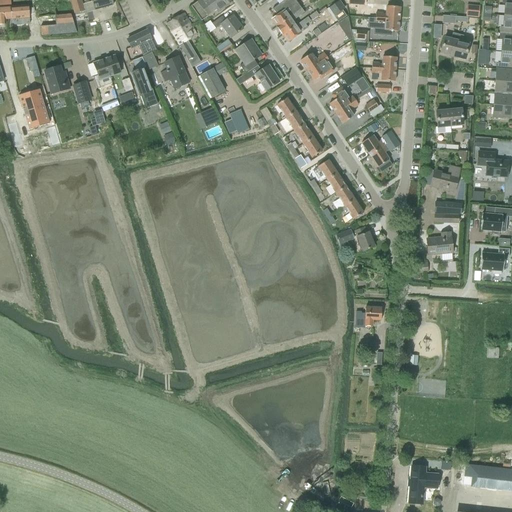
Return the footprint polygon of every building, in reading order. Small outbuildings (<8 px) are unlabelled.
[(11,19),(11,7),(10,0),(0,0),(0,24),(5,24),(5,20),(11,19)] [(80,0),(70,0),(74,14),(84,11),(80,0)] [(90,0),(94,11),(101,9),(113,5),(111,0),(90,0)] [(200,0),(190,8),(199,20),(209,13),(209,14),(215,10),(217,13),(232,2),(230,0),(200,0)] [(504,16),(511,16),(511,0),(502,0),(502,4),(505,4),(504,16)] [(467,5),(466,17),(478,18),(479,6),(467,5)] [(11,7),(11,19),(21,18),(21,24),(29,24),(28,6),(11,7)] [(277,28),(301,10),(298,6),(293,9),(294,10),(292,12),(289,7),(271,20),(276,27),(277,28)] [(375,14),(375,19),(399,20),(399,9),(386,8),(385,16),(382,15),(382,14),(375,14)] [(282,35),(295,26),(292,22),(298,17),(298,16),(303,13),(301,10),(277,28),(276,27),(275,28),(282,37),(283,36),(282,35)] [(297,24),(308,16),(305,12),(295,20),(297,24)] [(318,16),(316,12),(309,16),(312,20),(318,16)] [(40,27),(41,36),(76,33),(70,15),(55,16),(55,25),(40,27)] [(184,31),(190,27),(183,15),(166,24),(172,34),(182,28),(184,31)] [(229,39),(242,29),(232,16),(224,21),(221,17),(211,24),(209,22),(203,26),(209,33),(219,25),(229,39)] [(500,34),(511,34),(511,16),(504,16),(503,28),(500,28),(500,34)] [(347,17),(337,24),(342,33),(349,28),(347,17)] [(282,35),(283,36),(288,43),(301,34),(300,33),(306,29),(304,25),(309,21),(307,18),(295,26),(282,35)] [(367,18),(366,28),(373,29),(372,35),(391,36),(391,32),(398,32),(399,20),(375,19),(367,18)] [(317,30),(321,34),(325,31),(322,26),(317,29),(317,30)] [(184,31),(182,28),(172,34),(178,46),(187,61),(192,58),(184,43),(195,36),(190,27),(184,31)] [(316,38),(321,34),(317,30),(313,33),(316,38)] [(155,50),(146,31),(126,41),(130,49),(137,46),(142,56),(155,50)] [(365,31),(350,31),(352,42),(364,43),(365,31)] [(440,54),(451,57),(456,41),(457,35),(452,33),(451,40),(444,38),(440,54)] [(501,52),(511,52),(511,34),(500,34),(499,40),(502,40),(501,52)] [(456,41),(451,57),(464,60),(468,45),(461,43),(463,36),(457,35),(456,41)] [(250,46),(248,42),(234,51),(243,64),(239,67),(244,75),(249,71),(257,66),(253,61),(261,56),(253,44),(250,46)] [(221,44),(215,48),(219,54),(225,49),(221,44)] [(511,52),(501,52),(500,64),(498,64),(497,70),(511,71),(511,65),(511,52)] [(147,71),(157,67),(152,53),(141,57),(147,71)] [(311,54),(300,61),(306,71),(320,62),(326,58),(323,54),(318,57),(318,59),(316,61),(311,54)] [(34,57),(25,59),(29,72),(32,71),(33,78),(40,76),(34,57)] [(103,60),(109,77),(120,73),(114,57),(103,60)] [(143,64),(141,58),(132,61),(134,68),(143,64)] [(189,84),(184,73),(178,58),(163,64),(167,72),(161,74),(164,82),(169,80),(174,90),(189,84)] [(320,62),(306,71),(313,81),(318,77),(320,80),(333,71),(328,63),(329,62),(326,58),(320,62)] [(371,69),(395,70),(396,59),(382,58),(381,66),(378,65),(378,64),(371,63),(371,69)] [(109,77),(103,60),(93,64),(97,76),(93,78),(97,89),(111,84),(109,77)] [(199,73),(211,69),(208,62),(197,66),(199,73)] [(151,91),(143,69),(145,69),(143,64),(134,68),(136,72),(130,74),(139,96),(140,96),(144,109),(157,105),(152,91),(151,91)] [(265,91),(278,83),(268,66),(254,75),(265,91)] [(66,89),(69,88),(64,73),(61,74),(59,67),(44,72),(51,95),(66,90),(66,89)] [(224,68),(213,74),(215,78),(226,72),(224,68)] [(361,77),(355,69),(341,78),(347,87),(361,77)] [(395,70),(371,69),(371,73),(377,74),(377,72),(381,72),(380,81),(394,82),(395,70)] [(495,82),(511,83),(511,73),(511,71),(497,70),(496,70),(495,82)] [(212,99),(223,92),(215,78),(213,74),(211,71),(200,77),(212,99)] [(239,86),(253,77),(249,71),(244,75),(236,80),(239,86)] [(362,77),(354,83),(361,93),(369,88),(362,77)] [(121,82),(125,93),(132,90),(128,79),(121,82)] [(494,94),(509,95),(509,93),(511,93),(511,87),(511,83),(495,82),(494,94)] [(88,101),(90,100),(85,83),(73,87),(78,104),(79,104),(88,101)] [(389,93),(389,86),(376,85),(376,92),(389,93)] [(334,101),(329,104),(335,114),(355,101),(352,97),(349,99),(342,88),(331,96),(334,101)] [(28,130),(48,124),(38,90),(18,96),(28,130)] [(131,93),(123,96),(126,102),(134,99),(131,93)] [(493,106),(511,107),(511,98),(509,97),(509,95),(494,94),(493,106)] [(472,106),(473,98),(465,97),(464,105),(472,106)] [(285,119),(295,112),(286,99),(276,106),(285,119)] [(88,101),(79,104),(81,109),(89,107),(88,101)] [(355,101),(335,114),(342,124),(353,116),(349,110),(351,108),(352,109),(358,105),(355,101)] [(378,107),(373,101),(365,107),(369,113),(378,107)] [(106,104),(100,105),(102,112),(108,111),(106,104)] [(378,107),(369,113),(372,117),(383,110),(381,106),(378,107)] [(511,107),(493,106),(492,118),(507,119),(507,117),(510,117),(511,107)] [(208,110),(199,114),(205,127),(214,123),(208,110)] [(450,127),(462,126),(461,110),(448,111),(450,127)] [(101,111),(93,113),(97,126),(105,123),(101,111)] [(231,120),(224,123),(229,134),(235,132),(236,134),(248,130),(240,111),(229,115),(231,120)] [(450,127),(448,111),(436,113),(437,128),(445,128),(445,133),(450,133),(450,127)] [(295,112),(285,119),(293,132),(303,125),(295,112)] [(275,126),(271,119),(267,122),(271,129),(275,126)] [(167,123),(159,126),(163,135),(171,132),(167,123)] [(303,125),(293,132),(302,145),(312,138),(303,125)] [(367,128),(366,129),(370,135),(377,130),(373,125),(367,128)] [(92,127),(88,128),(91,137),(97,135),(95,126),(92,127)] [(279,133),(275,126),(271,129),(275,135),(279,133)] [(385,145),(395,139),(390,132),(380,138),(385,145)] [(171,134),(164,137),(168,146),(175,143),(171,134)] [(369,156),(384,146),(380,141),(377,143),(373,136),(361,144),(369,156)] [(490,139),(476,137),(475,146),(490,148),(490,139)] [(312,138),(302,145),(311,158),(321,151),(312,138)] [(395,139),(385,145),(389,152),(399,145),(395,139)] [(286,146),(290,153),(294,150),(291,144),(286,146)] [(384,146),(369,156),(377,168),(389,160),(384,154),(387,152),(384,146)] [(294,150),(290,153),(294,159),(298,156),(294,150)] [(508,169),(509,165),(508,164),(508,163),(493,161),(494,154),(478,153),(477,166),(486,167),(485,176),(507,178),(507,170),(508,169)] [(298,156),(294,159),(299,167),(305,164),(300,155),(298,156)] [(326,181),(336,174),(327,161),(317,168),(326,181)] [(447,175),(434,171),(430,187),(453,193),(460,170),(450,167),(450,170),(448,169),(447,175)] [(428,170),(424,185),(430,187),(434,171),(428,170)] [(336,174),(326,181),(334,194),(344,187),(336,174)] [(313,189),(317,187),(313,180),(309,183),(313,189)] [(344,187),(334,194),(343,207),(353,200),(344,187)] [(343,207),(339,210),(343,216),(347,213),(352,220),(362,214),(353,200),(343,207)] [(435,203),(434,213),(460,215),(460,214),(461,205),(435,203)] [(482,214),(480,231),(500,233),(500,232),(505,233),(507,217),(511,217),(511,210),(494,208),(493,215),(482,214)] [(327,218),(331,215),(327,209),(323,212),(327,218)] [(331,215),(327,218),(330,224),(335,221),(331,215)] [(458,224),(459,215),(446,215),(446,224),(458,224)] [(361,251),(373,247),(367,232),(365,233),(363,228),(353,232),(361,251)] [(336,236),(335,236),(337,242),(338,241),(340,240),(345,239),(347,242),(353,239),(350,231),(336,236)] [(440,239),(426,240),(427,256),(441,255),(442,261),(452,260),(451,254),(450,238),(450,233),(440,234),(440,239)] [(508,256),(509,250),(498,249),(498,255),(481,254),(480,271),(502,272),(504,256),(508,256)] [(380,320),(381,308),(365,307),(365,314),(361,313),(361,312),(356,312),(355,327),(360,327),(361,319),(365,320),(364,325),(372,326),(373,320),(380,320)] [(486,348),(486,358),(498,358),(498,348),(486,348)] [(511,485),(511,469),(458,463),(456,479),(511,485)] [(436,487),(437,475),(424,474),(424,467),(412,466),(409,502),(421,503),(423,486),(436,487)]
